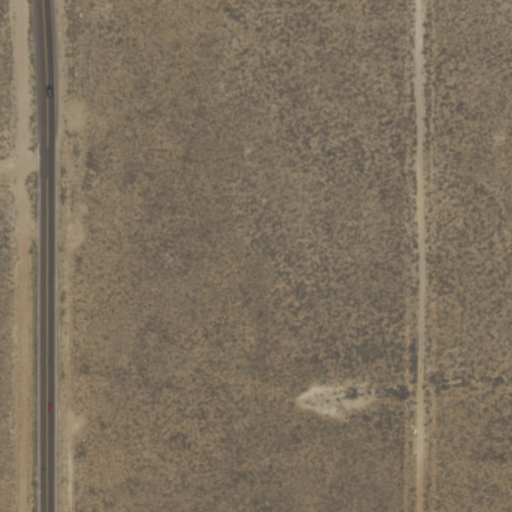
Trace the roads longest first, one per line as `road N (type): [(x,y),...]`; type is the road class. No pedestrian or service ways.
road 1 (tertiary): [(44,0),(47,511)]
road 2 (track): [(427,511),(428,0)]
